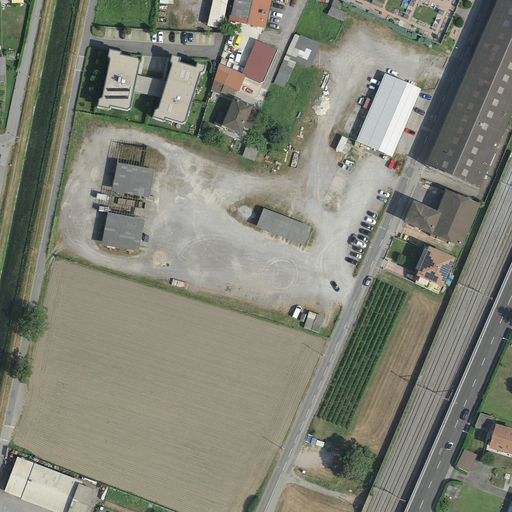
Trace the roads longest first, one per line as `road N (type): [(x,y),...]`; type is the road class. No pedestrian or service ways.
road 1 (residential): [(279,475),(485,0)]
road 2 (unclassified): [(94,0),(0,461)]
road 3 (primary): [(417,511),(511,294)]
road 4 (residential): [(40,0),(2,144)]
